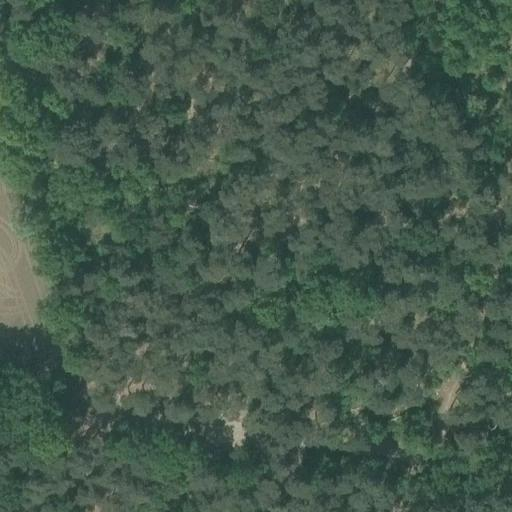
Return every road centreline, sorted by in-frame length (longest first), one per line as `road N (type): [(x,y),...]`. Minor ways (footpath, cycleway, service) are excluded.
road 1 (track): [(135,424),(511,470)]
road 2 (track): [(0,407),(135,424)]
